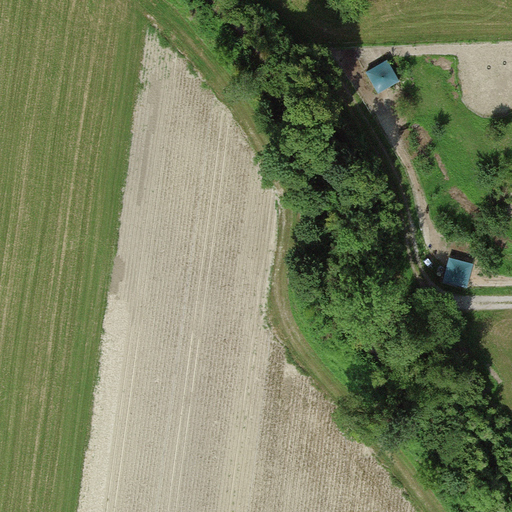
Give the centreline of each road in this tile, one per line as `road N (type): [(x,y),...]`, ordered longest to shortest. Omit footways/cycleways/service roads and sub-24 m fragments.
road 1 (track): [(429,511),(395,447),(301,351),(280,304),(286,188),(228,98)]
road 2 (track): [(511,306),(449,303),(427,290),(396,175),(273,0)]
